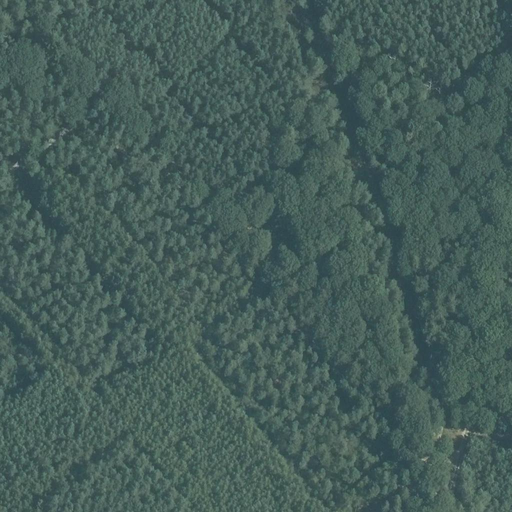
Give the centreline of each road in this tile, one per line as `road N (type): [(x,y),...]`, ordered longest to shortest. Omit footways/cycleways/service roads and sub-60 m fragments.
road 1 (track): [(100,105),(401,445),(432,460)]
road 2 (track): [(444,413),(409,333),(393,244),(304,0)]
road 3 (track): [(511,250),(466,432)]
road 4 (track): [(0,179),(100,105)]
